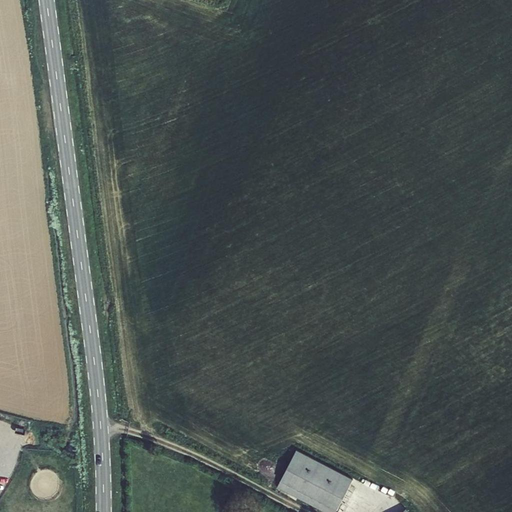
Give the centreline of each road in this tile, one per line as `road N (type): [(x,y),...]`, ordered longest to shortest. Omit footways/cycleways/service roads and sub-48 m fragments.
road 1 (tertiary): [(46,0),(92,344),(103,511)]
road 2 (track): [(100,426),(158,440),(304,511)]
